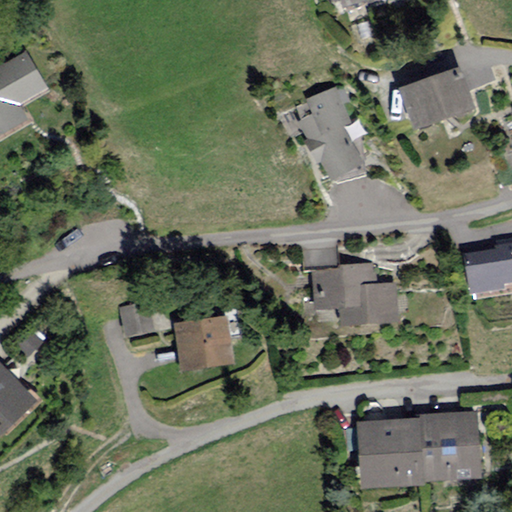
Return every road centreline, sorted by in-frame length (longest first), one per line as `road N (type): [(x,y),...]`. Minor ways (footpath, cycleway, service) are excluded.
road 1 (residential): [(0,282),(112,250),(474,215),(511,202)]
road 2 (residential): [(511,377),(352,396),(256,419),(157,460),(82,511)]
